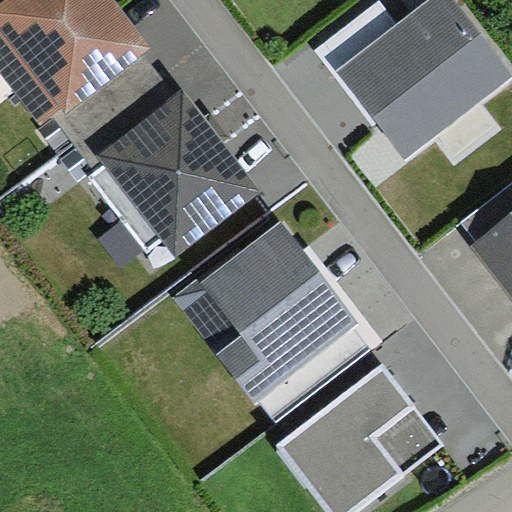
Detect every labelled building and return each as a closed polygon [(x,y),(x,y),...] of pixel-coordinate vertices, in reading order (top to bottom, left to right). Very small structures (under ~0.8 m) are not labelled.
[(140,62),(93,0),(24,0),(0,18),(0,51),(55,125),(140,62)] [(395,163),(495,89),(439,15),(339,88),(395,163)] [(247,204),(175,108),(94,169),(165,265),(247,204)] [(511,227),(476,255),(511,302),(511,227)] [(344,337),(273,242),(180,310),(252,406),(344,337)] [(382,382),(277,460),(315,511),(354,511),(435,453),(382,382)]
